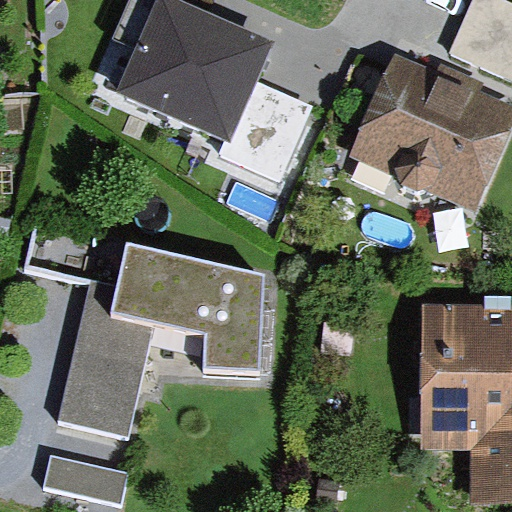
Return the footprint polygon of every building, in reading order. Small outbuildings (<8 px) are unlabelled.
[(279,49),(163,0),(162,0),(161,4),(151,0),(134,0),(115,46),(138,56),(119,102),(226,147),(221,159),(283,186),(316,109),(263,87),(279,49)] [(511,5),(499,0),(474,0),(449,57),(511,84),(511,5)] [(396,59),(350,161),(397,182),(403,193),(419,201),(430,197),(477,218),(511,141),(511,109),(470,91),(474,83),(444,69),(439,79),(396,59)] [(119,291),(93,286),(60,427),(131,445),(156,333),(207,345),(208,374),(264,381),(266,285),(128,251),(119,291)] [(511,312),(424,312),(423,455),(474,455),(473,509),(511,509),(511,312)] [(53,459),(45,492),(125,510),(133,478),(53,459)]
